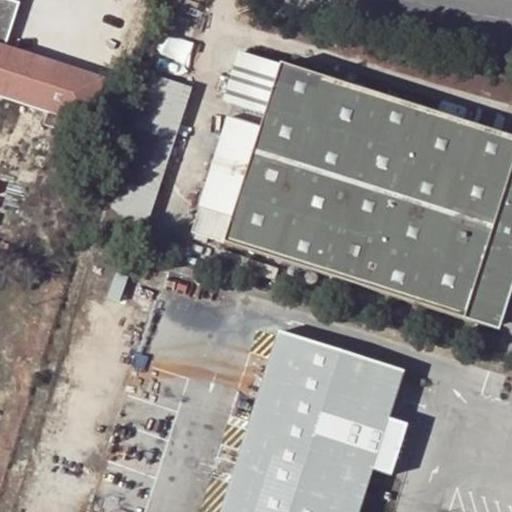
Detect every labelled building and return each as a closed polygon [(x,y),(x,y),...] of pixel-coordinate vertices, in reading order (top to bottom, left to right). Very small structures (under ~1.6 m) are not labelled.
[(0,0),(0,97),(88,125),(103,78),(4,46),(17,4),(6,0),(0,0)] [(266,115),(281,68),(240,55),(225,102),(266,115)] [(490,328),(511,260),(511,139),(501,136),(492,133),(497,117),(478,111),(473,127),(281,66),(281,68),(266,115),(261,128),(228,118),(192,234),(490,328)] [(116,180),(158,193),(191,88),(149,74),(116,180)] [(506,120),(497,117),(492,133),(501,136),(506,120)] [(99,232),(141,245),(158,193),(116,180),(99,232)] [(511,260),(490,328),(500,331),(511,292),(511,260)] [(386,419),(402,371),(279,331),(219,511),(355,511),(371,466),(389,472),(405,425),(386,419)]
